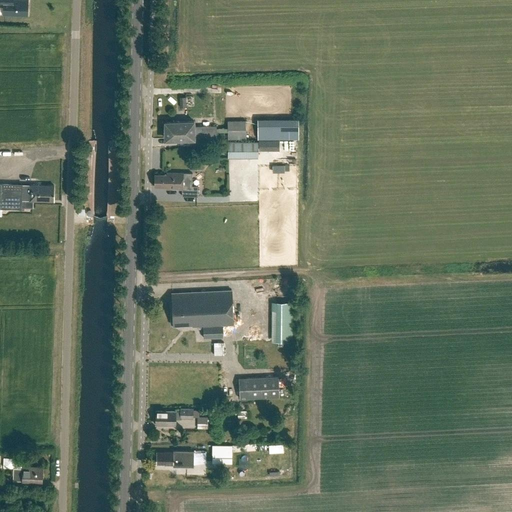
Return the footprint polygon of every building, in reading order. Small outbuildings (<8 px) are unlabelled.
[(0,0),(0,5),(3,5),(3,9),(3,14),(27,15),(28,0),(0,0)] [(257,139),(298,139),(297,118),(256,119),(257,139)] [(227,139),(245,139),(245,120),(226,121),(227,139)] [(194,145),(217,145),(217,126),(194,126),(194,121),(165,122),(165,138),(179,137),(179,140),(194,139),(194,145)] [(86,150),(95,151),(96,141),(87,141),(86,150)] [(227,158),(257,158),(257,141),(227,141),(227,158)] [(192,185),(192,173),(167,172),(167,174),(156,174),(155,186),(167,187),(167,189),(182,189),(182,195),(197,196),(197,185),(192,185)] [(22,196),(30,196),(30,201),(54,201),(54,186),(31,185),(31,189),(22,189),(22,185),(0,184),(0,208),(22,209),(22,196)] [(224,337),(224,325),(234,324),(232,291),(173,293),(174,326),(204,325),(204,338),(224,337)] [(289,341),(289,301),(267,301),(267,341),(289,341)] [(214,354),(224,355),(224,343),(214,343),(214,354)] [(239,399),(278,397),(277,376),(238,378),(239,399)] [(193,418),(193,409),(182,409),(182,411),(177,411),(177,410),(157,410),(156,424),(176,425),(176,418),(181,418),(181,417),(193,418)] [(206,428),(207,416),(197,416),(196,428),(206,428)] [(268,445),(268,453),(282,452),(282,444),(268,445)] [(195,452),(174,452),(165,452),(165,453),(158,452),(158,463),(165,463),(165,464),(187,465),(187,461),(195,461),(195,452)] [(42,482),(43,471),(42,471),(42,468),(23,467),(23,464),(15,463),(15,458),(4,458),(4,468),(14,468),(14,479),(22,480),(22,481),(42,482)]
